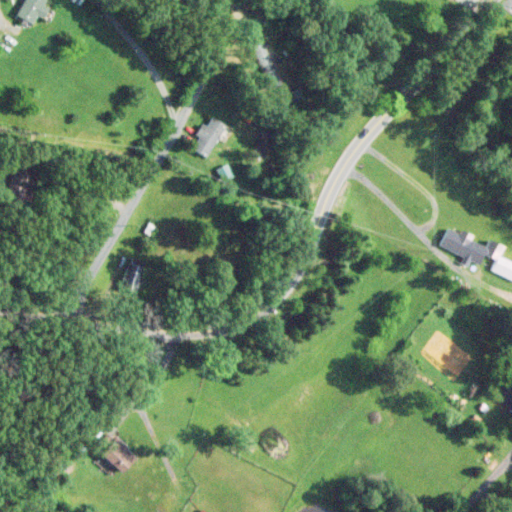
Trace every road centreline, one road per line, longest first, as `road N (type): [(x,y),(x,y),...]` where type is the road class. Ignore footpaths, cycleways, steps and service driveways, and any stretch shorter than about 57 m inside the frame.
road 1 (residential): [(68,315),(170,331),(227,326),(265,305),(303,257),(341,165),(485,0)]
road 2 (residential): [(213,0),(216,28),(198,82),(68,315)]
